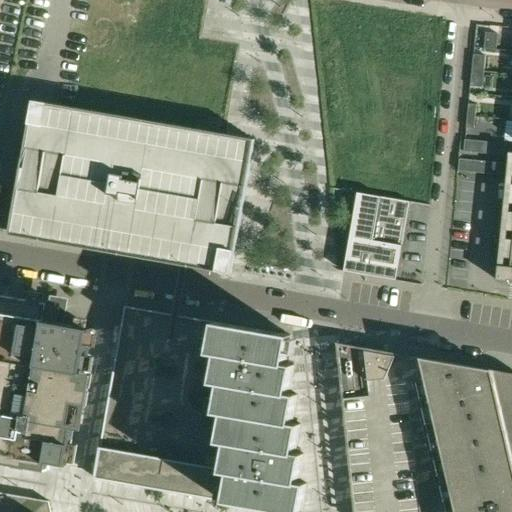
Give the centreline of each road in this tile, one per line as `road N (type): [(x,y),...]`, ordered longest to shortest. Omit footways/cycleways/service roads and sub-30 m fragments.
road 1 (unclassified): [(430,332),(462,0)]
road 2 (residential): [(0,255),(314,312)]
road 3 (residential): [(256,0),(294,141),(313,299)]
